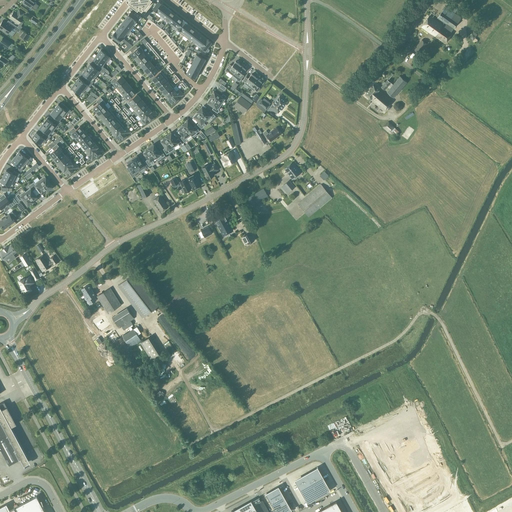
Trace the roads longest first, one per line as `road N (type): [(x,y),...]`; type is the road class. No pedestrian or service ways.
road 1 (tertiary): [(306,0),(303,117),(294,146),(113,245),(11,320)]
road 2 (secondary): [(99,511),(6,337)]
road 3 (unclassified): [(321,452),(199,511)]
road 4 (secondary): [(0,103),(79,0)]
